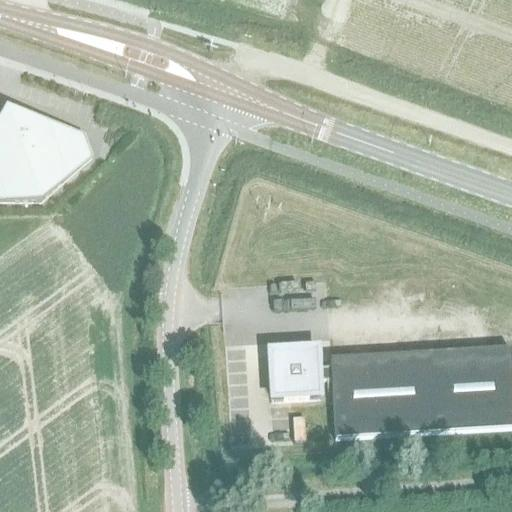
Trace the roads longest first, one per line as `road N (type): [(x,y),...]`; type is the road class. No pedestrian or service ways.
road 1 (tertiary): [(177,509),(169,291),(188,205),(228,92)]
road 2 (unclassified): [(177,509),(511,482)]
road 3 (unclassified): [(228,92),(242,47),(511,145)]
road 4 (secondary): [(511,194),(228,92)]
road 5 (secondary): [(228,92),(0,16)]
